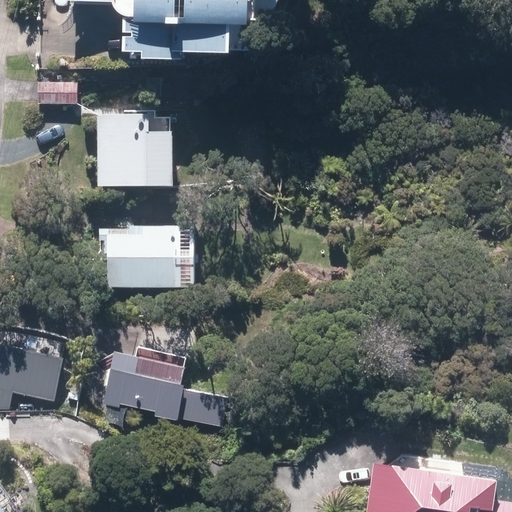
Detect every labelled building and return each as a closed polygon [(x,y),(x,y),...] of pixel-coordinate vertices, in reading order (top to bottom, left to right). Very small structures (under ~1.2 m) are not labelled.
[(134,50),(134,57),(176,58),(176,51),(222,51),(222,24),(242,23),(242,19),(253,20),(253,0),(59,0),(103,1),(115,14),(114,50),(134,50)] [(73,82),(34,82),(35,103),(73,103),(73,82)] [(95,116),(95,186),(165,185),(165,116),(95,116)] [(103,231),(103,285),(189,286),(190,231),(103,231)] [(58,357),(0,344),(0,408),(6,408),(10,392),(48,401),(58,357)] [(225,386),(176,376),(179,364),(110,351),(100,405),(115,407),(116,403),(152,410),(151,414),(219,426),(225,386)] [(485,478),(385,461),(377,511),(511,511),(511,500),(482,496),(485,478)]
